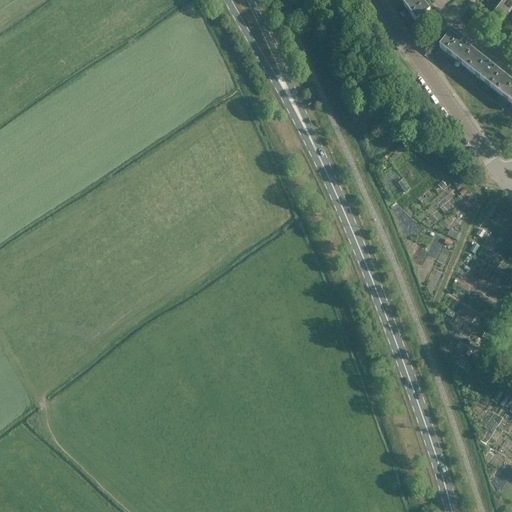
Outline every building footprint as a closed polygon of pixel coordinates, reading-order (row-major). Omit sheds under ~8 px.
[(399,0),(416,23),(429,13),(420,0),(399,0)] [(506,18),(511,9),(511,2),(509,0),(504,0),(497,10),(506,18)] [(496,30),(506,18),(497,10),(486,23),(496,30)] [(463,45),(463,44),(450,35),(439,48),(468,71),(479,57),(466,47),(470,43),(467,40),(463,45)] [(491,67),(479,57),(468,71),(496,93),(507,80),(494,70),(498,65),(495,62),(491,67)] [(511,83),(507,80),(496,93),(511,105),(511,83)]
